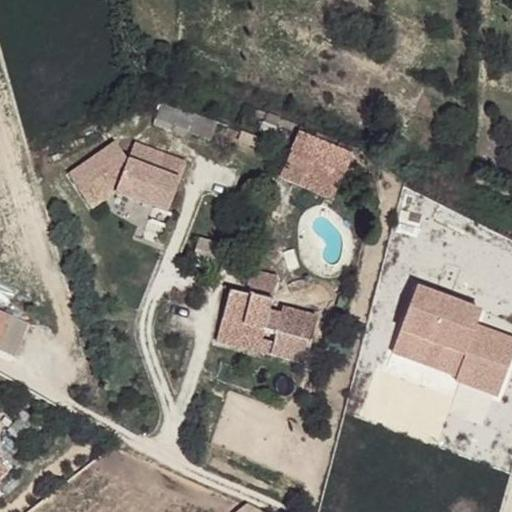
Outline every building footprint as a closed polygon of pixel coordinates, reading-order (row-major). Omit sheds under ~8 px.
[(292,157),(282,179),(327,199),(347,156),(294,132),(284,152),(292,157)] [(113,141),(65,170),(86,205),(112,189),(163,211),(175,180),(157,172),(165,155),(133,141),(126,159),(113,141)] [(183,163),(165,155),(157,172),(175,180),(183,163)] [(219,245),(194,240),(187,261),(213,267),(219,245)] [(228,293),(221,325),(243,330),(241,341),(262,347),(266,336),(274,338),(269,357),(304,366),(315,318),(281,308),(278,316),(266,313),(276,278),(251,272),(243,297),(228,293)] [(471,322),(420,303),(397,363),(459,387),(458,391),(498,407),(511,369),(511,353),(466,336),(471,322)] [(0,317),(0,340),(6,329),(18,336),(23,327),(0,317)] [(221,325),(216,344),(269,357),(274,338),(266,336),(262,347),(241,341),(243,330),(221,325)] [(259,511),(254,501),(231,511),(259,511)]
